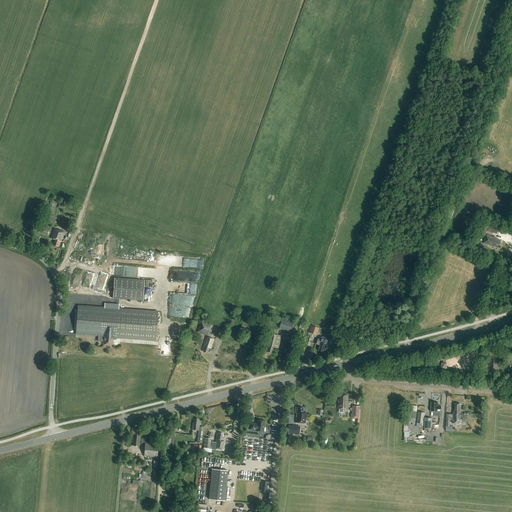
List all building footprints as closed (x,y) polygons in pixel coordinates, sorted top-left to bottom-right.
[(482,229),(483,229),(481,235),(485,236),(487,230),(497,234),(499,228),(485,223),(482,229)] [(48,237),(51,229),(42,226),(40,234),(48,237)] [(61,241),(65,232),(59,230),(58,231),(54,229),(51,239),(55,240),(53,245),(58,247),(60,241),(61,241)] [(487,235),(484,243),(493,246),(498,247),(501,241),(497,240),(497,238),(487,235)] [(179,261),(179,267),(203,268),(204,259),(175,257),(175,261),(179,261)] [(142,301),(144,281),(114,279),(112,298),(142,301)] [(104,303),(104,308),(78,306),(76,334),(98,335),(98,341),(103,342),(103,344),(113,345),(113,339),(115,339),(115,338),(116,338),(116,339),(155,342),(156,335),(157,312),(119,309),(119,304),(104,303)] [(286,317),(285,320),(282,319),(279,329),(291,332),(294,322),(293,322),(294,320),(286,317)] [(200,337),(201,334),(207,336),(211,325),(201,321),(197,332),(196,335),(200,337)] [(252,330),(253,325),(242,323),(241,330),(246,331),(246,333),(250,334),(251,330),(252,330)] [(308,333),(313,334),(317,335),(319,328),(311,325),(308,333)] [(264,347),(265,346),(267,347),(265,351),(272,353),(273,348),(274,348),(278,349),(281,336),(277,335),(270,333),(267,344),(265,344),(265,343),(263,343),(262,346),(264,347)] [(281,344),(290,347),(292,339),(283,336),(281,344)] [(211,349),(214,340),(206,337),(202,350),(204,351),(203,352),(207,353),(209,348),(211,349)] [(321,337),(320,340),(318,339),(316,344),(318,345),(320,345),(318,351),(322,352),(323,351),(324,351),(328,340),(321,337)] [(497,373),(499,360),(490,358),(489,366),(487,365),(486,371),(490,371),(490,372),(497,373)] [(340,400),(339,400),(337,400),(337,409),(338,410),(338,413),(346,413),(346,410),(347,411),(347,402),(347,395),(340,395),(340,400)] [(438,403),(435,403),(435,402),(434,401),(433,401),(432,402),(431,411),(433,412),(433,416),(440,416),(440,412),(441,412),(442,407),(438,406),(438,403)] [(461,424),(462,404),(455,404),(454,412),(453,412),(453,414),(453,421),(453,423),(461,424)] [(306,424),(307,414),(304,414),(303,414),(303,408),(296,407),(295,413),(297,413),(296,423),(303,424),(306,424)] [(417,412),(405,411),(405,416),(410,417),(411,415),(412,415),(412,418),(416,419),(417,412)] [(424,424),(425,418),(425,413),(418,412),(417,423),(417,427),(414,426),(414,425),(411,424),(411,420),(410,420),(410,417),(405,417),(403,433),(404,433),(404,437),(405,437),(404,442),(406,442),(406,437),(408,437),(409,432),(419,433),(420,428),(423,429),(423,424),(424,424)] [(425,418),(424,427),(431,428),(432,424),(432,422),(432,418),(425,418)] [(201,443),(203,431),(204,427),(199,427),(200,421),(198,421),(199,419),(194,419),(194,423),(192,423),(191,429),(198,431),(197,443),(201,443)] [(250,423),(250,430),(256,431),(264,432),(265,421),(257,421),(257,424),(250,423)] [(140,446),(141,435),(139,435),(139,429),(132,428),(131,434),(133,434),(132,446),(140,446)] [(215,443),(211,442),(211,439),(204,438),(204,448),(210,449),(218,450),(223,452),(225,441),(222,440),(223,434),(219,433),(218,435),(217,434),(215,443)] [(158,444),(148,444),(145,443),(144,457),(154,458),(157,458),(158,444)] [(225,501),(228,471),(212,469),(209,499),(225,501)]
